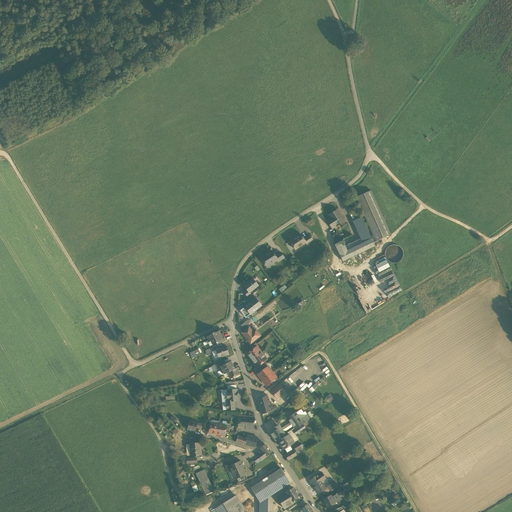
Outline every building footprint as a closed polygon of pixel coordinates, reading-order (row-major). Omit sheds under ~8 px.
[(356,197),(376,241),(390,235),(380,212),(371,190),(356,197)] [(328,221),(332,228),(343,221),(337,211),(329,215),(331,218),(328,221)] [(353,221),(361,239),(363,243),(354,247),(357,254),(374,246),(369,234),(362,217),(353,221)] [(334,237),(337,240),(342,236),(339,232),(334,237)] [(290,242),(295,250),(305,243),(306,243),(303,239),(304,239),(301,234),(290,242)] [(305,243),(306,244),(313,240),(309,235),(304,239),(303,239),(306,243),(305,243)] [(347,250),(354,247),(363,243),(361,239),(345,246),(347,250)] [(343,261),(357,254),(354,247),(347,250),(345,246),(342,241),(335,244),(343,261)] [(393,263),(398,262),(402,259),(403,255),(403,250),(399,246),(395,244),(390,245),(386,248),(384,253),(385,258),(388,261),(393,263)] [(277,260),(278,261),(284,257),(281,252),(275,256),(277,260)] [(275,256),(274,255),(273,256),(271,256),(269,253),(261,258),(267,266),(277,260),(275,256)] [(247,290),(249,292),(258,286),(253,279),(244,286),(247,290)] [(245,299),(249,303),(254,299),(256,298),(252,294),(251,295),(247,298),(245,299)] [(255,310),(260,306),(254,299),(249,303),(245,307),(250,314),(255,310)] [(246,317),(250,314),(245,307),(240,310),(246,317)] [(242,333),(250,344),(260,336),(256,330),(253,332),(249,327),(242,332),(242,333)] [(211,342),(212,344),(218,341),(223,338),(221,336),(219,331),(214,333),(214,332),(206,337),(208,342),(209,343),(211,342)] [(216,350),(218,358),(229,354),(226,346),(216,350)] [(257,367),(260,365),(267,359),(263,355),(262,356),(258,351),(259,350),(257,347),(256,346),(252,350),(247,354),(254,363),(253,363),(257,367)] [(220,367),(222,370),(224,374),(227,372),(235,369),(231,361),(225,364),(220,366),(220,367)] [(258,375),(266,385),(271,381),(276,377),(268,367),(262,371),(258,375)] [(237,368),(235,369),(227,372),(230,379),(240,374),(237,368)] [(270,391),(277,399),(286,392),(282,388),(279,384),(270,391)] [(289,396),(291,398),(293,401),(302,394),(298,388),(289,396)] [(228,390),(227,390),(228,393),(227,395),(227,397),(228,398),(228,401),(234,401),(237,400),(237,396),(238,396),(237,393),(236,389),(228,390)] [(329,402),(333,399),(330,394),(325,396),(329,402)] [(267,395),(260,399),(262,406),(270,404),(267,395)] [(272,411),(271,409),(271,408),(272,407),(271,403),(270,404),(262,406),(260,399),(258,401),(262,415),(272,411)] [(227,409),(227,410),(235,410),(234,401),(228,401),(226,401),(227,409)] [(296,413),(292,416),(290,417),(291,419),(289,420),(290,422),(293,426),(293,427),(295,430),(303,424),(308,421),(305,415),(300,419),(296,414),(296,413)] [(238,427),(246,427),(246,416),(239,416),(237,416),(236,421),(238,421),(238,427)] [(254,417),(246,416),(246,427),(245,428),(253,429),(254,417)] [(187,429),(195,431),(196,427),(201,428),(202,424),(189,421),(187,429)] [(281,428),(284,432),(293,427),(293,426),(290,422),(281,428)] [(209,433),(217,434),(218,424),(211,423),(210,423),(209,430),(209,433)] [(226,426),(218,424),(217,434),(225,435),(225,432),(226,426)] [(293,431),(295,434),(305,427),(303,425),(293,431)] [(276,441),(278,440),(286,436),(284,432),(281,428),(281,427),(276,430),(271,433),(276,441)] [(284,432),(286,436),(287,435),(289,434),(295,430),(293,427),(284,432)] [(236,442),(245,445),(247,435),(244,434),(243,437),(238,436),(236,442)] [(287,435),(286,436),(278,440),(281,444),(280,445),(281,446),(282,446),(283,446),(284,448),(285,447),(290,445),(294,442),(289,434),(287,435)] [(245,445),(255,448),(258,438),(247,435),(245,445)] [(190,444),(190,452),(191,455),(191,456),(201,455),(201,450),(200,450),(199,443),(190,444)] [(260,448),(263,452),(266,456),(271,452),(265,444),(260,448)] [(298,446),(302,452),(306,450),(303,444),(298,446)] [(293,449),(288,452),(292,458),(302,452),(298,446),(293,449)] [(261,460),(266,456),(263,452),(257,456),(261,460)] [(229,466),(235,479),(237,478),(244,475),(245,474),(240,462),(229,466)] [(251,488),(258,501),(259,500),(265,496),(272,492),(282,485),(283,487),(290,483),(284,473),(281,468),(251,488)] [(204,469),(201,471),(196,473),(205,494),(214,491),(204,469)] [(314,486),(319,493),(321,492),(325,489),(319,481),(325,477),(321,473),(310,480),(314,486)] [(237,478),(239,483),(241,483),(246,480),(244,475),(237,478)] [(321,492),(323,494),(330,491),(337,487),(334,482),(327,487),(325,489),(321,492)] [(342,486),(345,492),(351,489),(348,483),(342,486)] [(287,494),(291,501),(292,501),(298,497),(293,488),(286,492),(287,494)] [(279,500),(284,508),(293,503),(292,501),(291,501),(287,494),(279,500)] [(223,503),(228,511),(246,511),(236,495),(223,503)] [(324,499),(327,506),(339,501),(336,495),(332,497),(331,496),(324,499)] [(216,511),(228,511),(223,503),(215,509),(216,511)]
